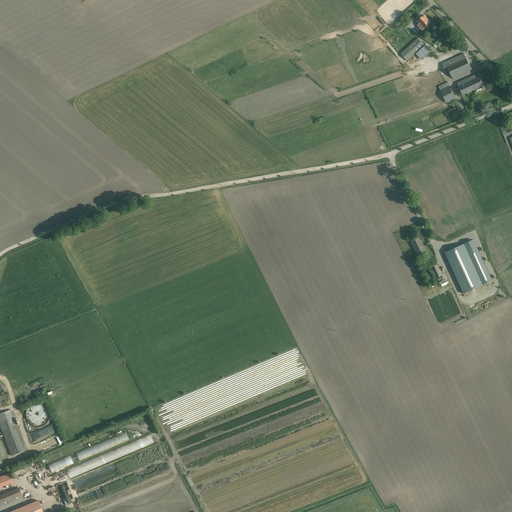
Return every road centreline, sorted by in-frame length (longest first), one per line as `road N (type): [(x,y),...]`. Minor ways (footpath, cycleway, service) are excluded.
road 1 (track): [(388,154),(94,209),(0,254)]
road 2 (unclassified): [(511,106),(388,154)]
road 3 (unclassified): [(511,91),(429,0)]
